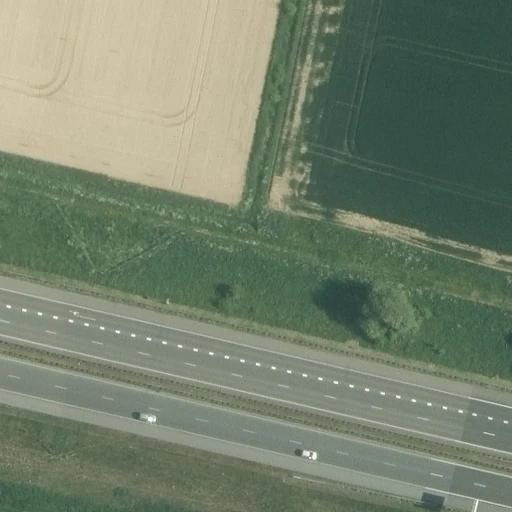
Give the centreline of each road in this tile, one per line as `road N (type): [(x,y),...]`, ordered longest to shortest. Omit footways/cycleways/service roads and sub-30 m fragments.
road 1 (motorway): [(0,373),(511,494)]
road 2 (motorway): [(511,440),(0,321)]
